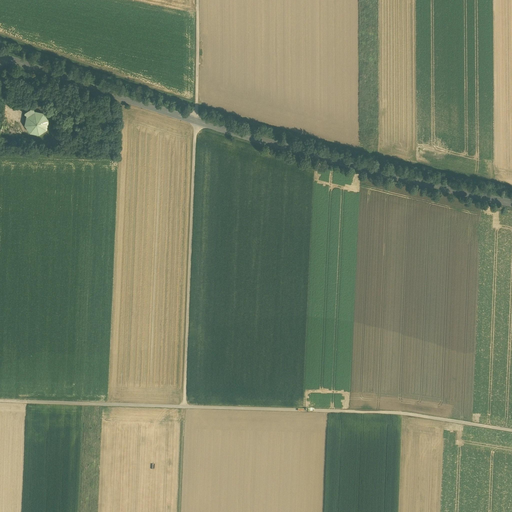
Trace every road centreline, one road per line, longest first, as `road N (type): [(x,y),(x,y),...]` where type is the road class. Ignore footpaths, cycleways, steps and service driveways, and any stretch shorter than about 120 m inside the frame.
road 1 (tertiary): [(0,56),(356,169),(511,204)]
road 2 (track): [(511,430),(403,413),(0,403)]
road 3 (track): [(185,511),(200,0)]
